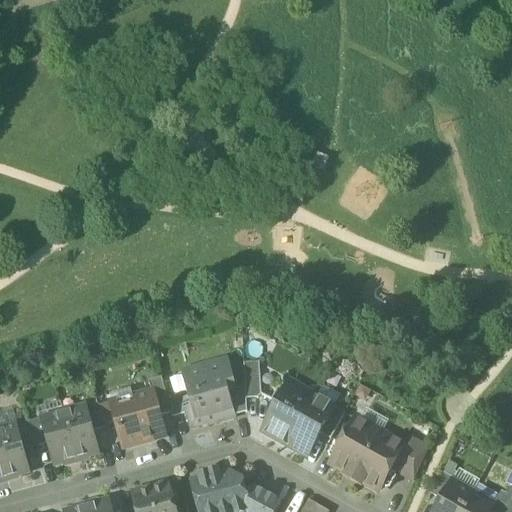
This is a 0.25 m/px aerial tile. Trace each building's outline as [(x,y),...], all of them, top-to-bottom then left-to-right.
[(187,414),(192,430),(235,419),(235,418),(228,394),(233,393),(230,379),(233,378),(228,362),(183,375),(190,400),(181,402),(184,415),(187,414)] [(244,366),(245,390),(246,401),(258,401),(261,397),(259,365),(244,366)] [(155,399),(160,418),(171,415),(162,380),(149,384),(153,399),(155,399)] [(312,406),(316,399),(318,396),(289,380),(283,392),(285,393),(286,392),(312,406)] [(323,389),(317,400),(335,409),(341,398),(323,389)] [(109,396),(112,407),(113,410),(135,404),(131,390),(109,396)] [(247,415),(246,401),(245,390),(233,393),(228,394),(235,418),(247,415)] [(294,442),(311,452),(320,436),(335,409),(317,400),(316,399),(312,406),(286,392),(285,393),(283,392),(281,391),(278,391),(272,402),(273,405),(277,408),(262,434),(290,449),(294,442)] [(116,426),(123,449),(165,437),(160,418),(155,399),(153,399),(135,404),(113,410),(112,410),(116,426)] [(37,409),(40,422),(64,415),(60,403),(37,409)] [(87,409),(93,432),(105,429),(100,410),(99,406),(87,409)] [(100,410),(105,429),(116,426),(112,410),(113,410),(112,407),(100,410)] [(87,409),(64,415),(76,462),(100,455),(93,432),(87,409)] [(320,436),(331,442),(345,415),(335,409),(320,436)] [(0,414),(0,433),(18,428),(13,411),(0,414)] [(366,411),(359,423),(361,424),(358,430),(376,440),(378,435),(380,435),(383,436),(390,424),(366,411)] [(53,468),(76,462),(64,415),(40,422),(47,445),(53,468)] [(40,422),(29,425),(35,448),(47,445),(40,422)] [(362,486),(377,493),(380,492),(392,472),(405,448),(404,448),(383,436),(380,435),(378,435),(376,440),(358,430),(361,424),(359,423),(358,423),(354,424),(331,465),(333,469),(346,477),(349,476),(353,478),(350,482),(361,488),(362,486)] [(24,451),(35,448),(29,425),(18,428),(24,451)] [(18,428),(0,433),(0,455),(7,481),(30,475),(24,451),(18,428)] [(392,472),(411,483),(425,451),(408,441),(404,448),(405,448),(392,472)] [(453,484),(474,495),(480,483),(460,471),(455,481),(453,484)] [(192,484),(199,511),(220,511),(221,511),(276,511),(280,505),(253,491),(244,493),(241,483),(236,484),(230,479),(229,474),(219,477),(218,473),(199,478),(200,482),(192,484)] [(431,497),(442,503),(452,484),(453,484),(455,481),(444,475),(431,497)] [(436,511),(464,511),(474,495),(453,484),(452,484),(442,503),(436,511)] [(137,511),(174,511),(168,487),(133,496),(137,511)] [(494,507),(474,495),(464,511),(491,511),(494,507)] [(326,511),(308,502),(302,511),(326,511)] [(491,511),(505,511),(508,508),(497,502),(494,507),(491,511)] [(112,511),(110,503),(87,509),(87,511),(112,511)]
